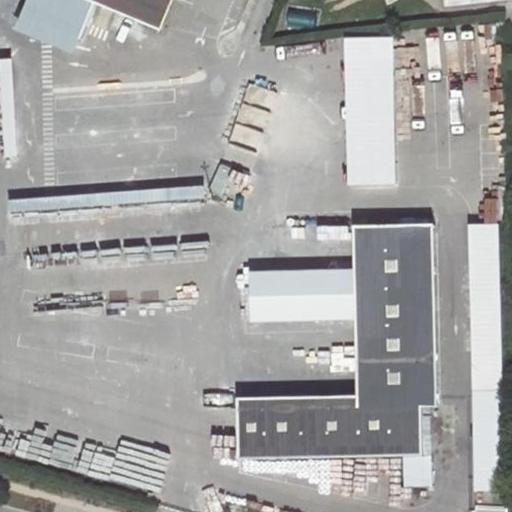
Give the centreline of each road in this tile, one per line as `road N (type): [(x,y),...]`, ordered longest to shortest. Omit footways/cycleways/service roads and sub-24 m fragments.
road 1 (unknown): [(181,511),(179,356),(210,279),(279,214),(312,201),(371,197),(437,210),(453,229),(460,269),(453,508)]
road 2 (unknown): [(0,335),(1,72)]
road 3 (unknown): [(1,72),(172,56),(192,42),(219,0)]
